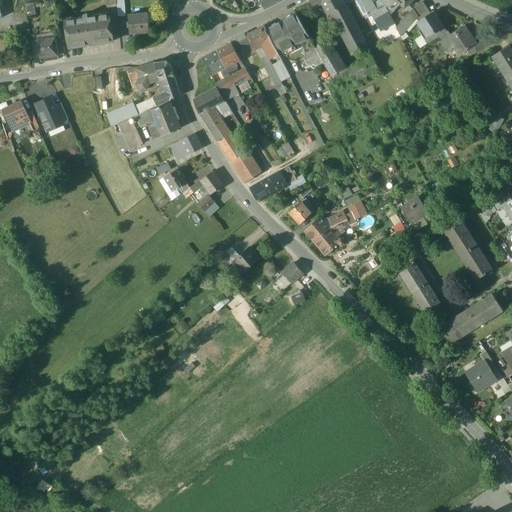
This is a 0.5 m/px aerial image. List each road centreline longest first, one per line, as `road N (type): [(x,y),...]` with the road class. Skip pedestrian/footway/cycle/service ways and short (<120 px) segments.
road 1 (tertiary): [(189,46),(193,121),(237,193),(511,474)]
road 2 (residential): [(0,79),(151,55),(178,37)]
